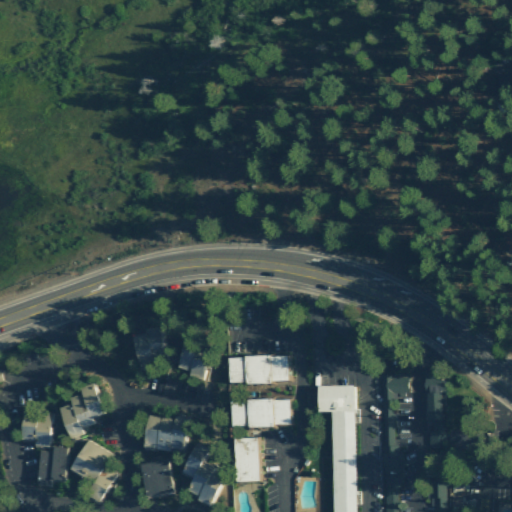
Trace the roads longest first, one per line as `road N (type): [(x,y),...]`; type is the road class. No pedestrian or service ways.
road 1 (primary): [(0,326),(132,279),(203,266),(285,267),(374,293)]
road 2 (residential): [(103,511),(36,500),(19,481),(6,395),(15,382),(91,362),(125,400)]
road 3 (primary): [(374,293),(411,310),(511,386)]
road 4 (residential): [(40,311),(49,358),(63,366),(74,354),(60,303)]
